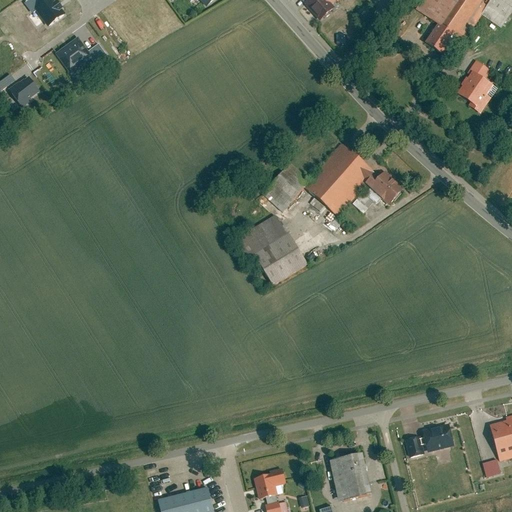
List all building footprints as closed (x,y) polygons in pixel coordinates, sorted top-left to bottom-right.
[(65,15),(55,0),(52,0),(36,11),(47,27),(65,15)] [(307,0),(302,5),(320,23),(335,9),(331,6),(336,2),(337,3),(340,0),(307,0)] [(436,26),(424,44),(442,57),(455,38),(462,43),(482,16),(500,29),(511,12),(511,0),(421,0),(414,11),(436,26)] [(71,73),(91,59),(78,41),(58,56),(71,73)] [(87,54),(91,59),(97,68),(109,60),(98,46),(87,54)] [(461,88),(456,95),(469,104),(467,107),(480,116),(498,90),(484,81),(489,75),(487,73),(488,71),(475,62),(467,75),(469,76),(467,79),(465,78),(460,87),(461,88)] [(0,91),(1,93),(15,82),(10,76),(0,83),(0,91)] [(29,99),(38,93),(29,80),(20,87),(19,84),(9,91),(22,109),(31,102),(29,99)] [(263,197),(281,214),(303,189),(336,219),(364,188),(387,208),(404,190),(383,172),(377,178),(340,145),(308,182),(290,166),(263,197)] [(276,216),(232,242),(245,263),(254,258),(272,288),(307,267),(276,216)] [(511,416),(489,423),(499,461),(511,457),(511,416)] [(419,440),(418,437),(405,441),(410,458),(423,454),(421,446),(425,445),(427,453),(454,446),(448,426),(421,434),(423,439),(419,440)] [(370,495),(359,455),(327,464),(338,504),(370,495)] [(497,461),(483,464),(487,478),(500,474),(497,461)] [(259,500),(266,498),(268,506),(265,507),(266,511),(288,511),(286,501),(276,504),(274,496),(277,495),(275,487),(286,484),(282,472),(253,479),(259,500)] [(213,511),(207,489),(156,502),(158,511),(213,511)]
